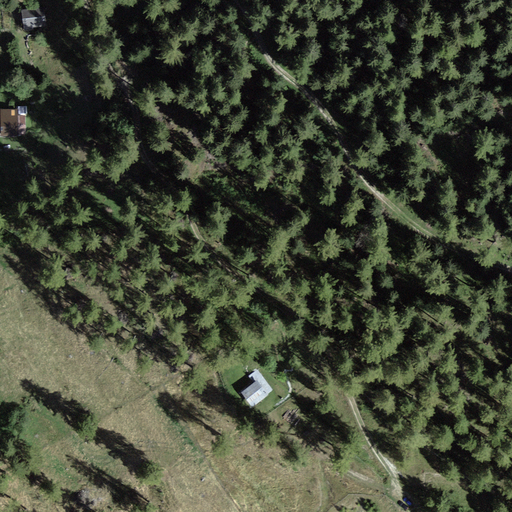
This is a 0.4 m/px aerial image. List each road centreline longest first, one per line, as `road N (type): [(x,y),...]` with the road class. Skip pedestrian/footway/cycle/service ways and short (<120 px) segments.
road 1 (track): [(82,0),(162,179),(209,259),(334,357),(352,412),(410,511)]
road 2 (track): [(224,0),(397,212),(429,236),(511,266)]
